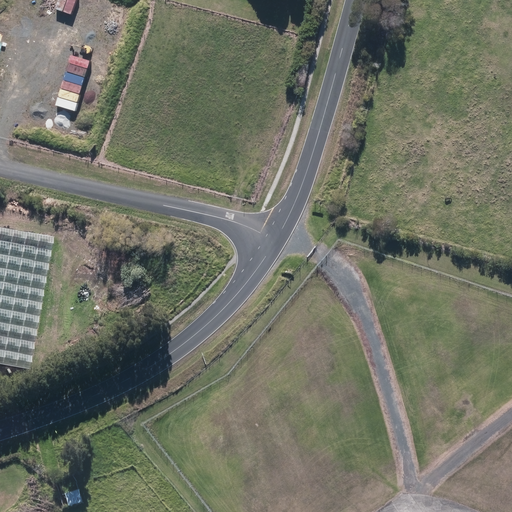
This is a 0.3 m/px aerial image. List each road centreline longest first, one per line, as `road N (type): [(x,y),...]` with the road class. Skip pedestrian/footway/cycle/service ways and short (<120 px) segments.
road 1 (tertiary): [(275,240),(180,345),(105,390),(0,430)]
road 2 (unclassified): [(275,240),(0,161)]
road 3 (tertiary): [(356,0),(310,158),(275,240)]
